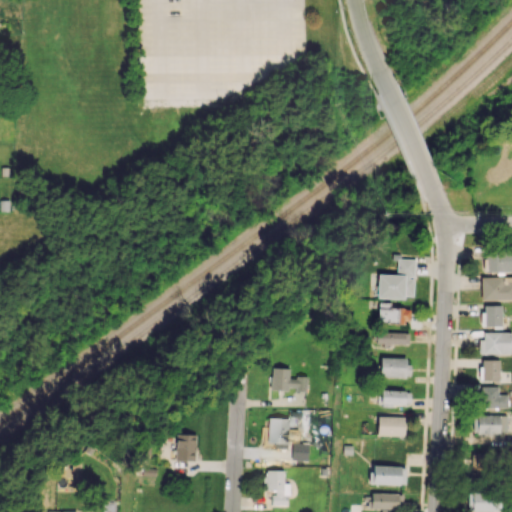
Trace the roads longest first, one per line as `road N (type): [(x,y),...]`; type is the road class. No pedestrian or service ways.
road 1 (residential): [(432,188),(447,252),(435,511)]
road 2 (residential): [(238,389),(232,511)]
